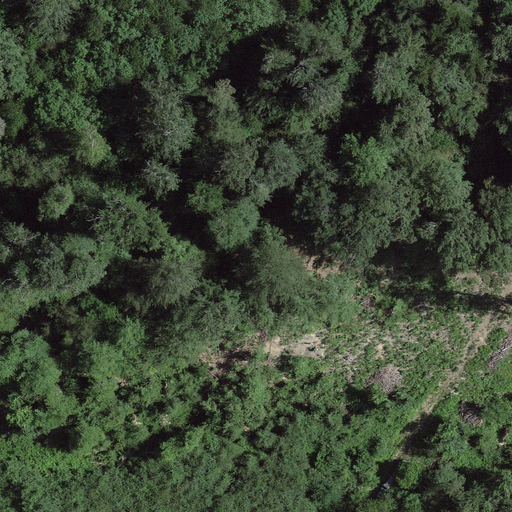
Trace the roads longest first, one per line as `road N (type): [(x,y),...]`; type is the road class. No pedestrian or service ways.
road 1 (track): [(0,93),(125,105),(195,90),(328,0)]
road 2 (track): [(358,511),(511,292)]
